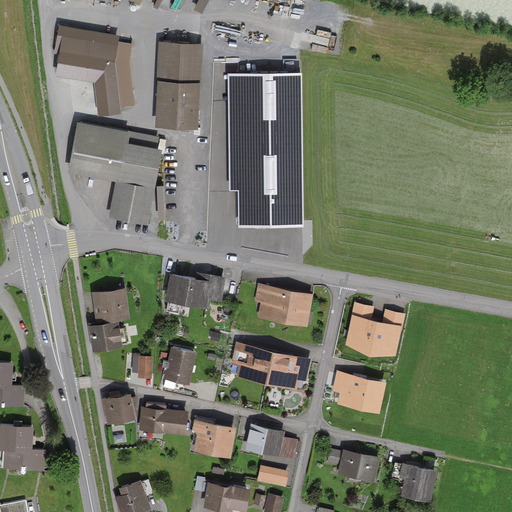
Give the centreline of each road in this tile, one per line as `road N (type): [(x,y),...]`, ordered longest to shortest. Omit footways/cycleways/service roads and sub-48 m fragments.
road 1 (unclassified): [(340,279),(112,236),(34,247)]
road 2 (residential): [(309,426),(94,380),(64,383)]
road 3 (unclassified): [(511,309),(340,279)]
road 4 (residential): [(340,279),(309,426)]
road 5 (residential): [(445,455),(309,426)]
road 6 (primary): [(64,383),(92,511)]
road 7 (primary): [(0,127),(34,247)]
road 8 (primary): [(37,262),(64,383)]
